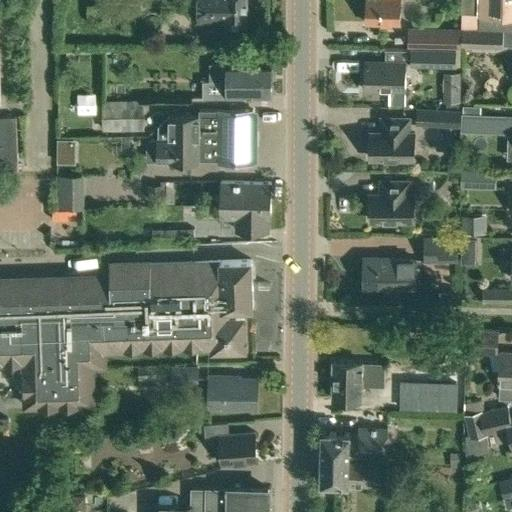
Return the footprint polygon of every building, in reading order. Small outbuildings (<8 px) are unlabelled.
[(198,0),(198,22),(225,23),(225,24),(246,25),(246,0),(198,0)] [(366,0),(367,23),(400,23),(400,0),(366,0)] [(461,0),(461,13),(479,13),(479,0),(461,0)] [(511,0),(479,0),(479,13),(479,15),(480,15),(479,27),(511,28),(511,0)] [(479,13),(461,13),(460,27),(462,27),(479,28),(479,15),(479,13)] [(408,46),(460,47),(460,28),(408,27),(408,46)] [(502,48),(503,44),(503,29),(462,27),(461,47),(502,48)] [(456,67),(456,66),(456,65),(456,49),(410,48),(410,66),(456,67)] [(221,92),(227,92),(227,96),(271,96),(272,63),(268,59),(227,59),(227,63),(209,63),(209,82),(221,82),(221,92)] [(391,102),(405,102),(405,90),(406,60),(366,59),(366,89),(391,90),(391,102)] [(144,100),(102,100),(102,130),(144,130),(144,100)] [(200,160),(219,160),(219,110),(198,109),(198,114),(200,114),(200,160)] [(417,123),(461,124),(461,109),(417,109),(417,123)] [(219,110),(219,160),(219,161),(253,162),(253,110),(219,110)] [(511,147),(507,148),(507,158),(511,158),(511,113),(504,113),(503,127),(511,127),(511,147)] [(200,114),(198,114),(169,114),(169,115),(158,125),(158,139),(157,139),(157,141),(151,141),(147,144),(147,162),(168,162),(200,162),(200,160),(200,114)] [(0,176),(7,177),(18,176),(16,115),(8,116),(0,115),(0,176)] [(409,132),(409,119),(383,118),(383,132),(371,132),(371,157),(386,157),(386,160),(398,160),(398,157),(415,157),(415,133),(409,132)] [(460,157),(452,157),(447,162),(447,170),(460,170),(460,157)] [(488,172),(463,172),(463,187),(488,186),(488,172)] [(83,174),(60,173),(58,207),(82,207),(83,174)] [(271,202),(271,182),(221,181),(221,199),(220,209),(224,209),(224,203),(238,204),(238,196),(253,197),(253,202),(271,202)] [(409,182),(383,182),(383,195),(371,195),(371,220),(416,220),(416,195),(409,195),(409,182)] [(149,199),(161,199),(161,184),(149,184),(149,199)] [(224,209),(220,209),(220,217),(235,217),(235,230),(268,230),(268,218),(270,218),(271,202),(253,202),(253,197),(238,196),(238,204),(224,203),(224,209)] [(90,213),(63,214),(64,239),(91,238),(90,213)] [(483,233),(483,215),(463,215),(463,233),(483,233)] [(39,226),(6,224),(5,237),(38,238),(39,226)] [(166,229),(166,241),(166,243),(194,242),(194,228),(166,228),(166,229)] [(152,242),(166,241),(166,229),(152,229),(152,242)] [(459,259),(459,238),(426,238),(426,259),(459,259)] [(476,238),(462,238),(462,250),(475,251),(476,238)] [(475,255),(474,267),(488,267),(488,255),(475,255)] [(364,256),(363,284),(399,285),(416,285),(416,270),(416,259),(379,258),(379,256),(364,256)] [(39,349),(94,348),(92,320),(231,314),(231,310),(252,309),(251,260),(109,264),(109,277),(0,280),(0,360),(22,360),(39,359),(39,349)] [(482,302),(511,301),(511,298),(511,288),(483,288),(482,302)] [(439,293),(439,297),(447,297),(447,298),(455,298),(455,290),(448,290),(447,293),(439,293)] [(92,320),(94,348),(103,348),(212,345),(212,351),(243,350),(242,318),(231,318),(231,314),(92,320)] [(467,352),(496,353),(497,331),(468,330),(467,352)] [(439,336),(438,352),(460,353),(461,337),(439,336)] [(103,348),(94,348),(39,349),(39,359),(22,360),(23,373),(20,373),(20,391),(23,391),(23,405),(92,403),(91,364),(103,363),(103,348)] [(499,398),(511,398),(511,352),(501,352),(499,385),(500,385),(499,398)] [(332,398),(361,399),(362,385),(384,386),(385,363),(362,362),(333,361),(332,398)] [(139,380),(172,378),(173,365),(138,366),(139,380)] [(173,365),(172,378),(172,382),(196,382),(197,366),(173,365)] [(232,375),(210,375),(210,377),(209,398),(209,407),(257,407),(257,378),(232,377),(232,375)] [(425,411),(425,410),(435,410),(436,390),(426,390),(426,388),(393,387),(392,410),(425,411)] [(458,399),(443,398),(443,407),(458,407),(458,399)] [(465,405),(467,415),(484,411),(481,401),(465,405)] [(505,421),(511,419),(508,405),(484,411),(467,415),(465,415),(465,417),(468,433),(469,437),(486,434),(507,429),(505,421)] [(226,422),(204,423),(205,436),(220,436),(220,445),(217,449),(217,457),(221,460),(221,462),(256,460),(255,430),(227,431),(226,422)] [(323,431),(321,481),(374,483),(375,460),(386,460),(387,428),(357,427),(350,432),(323,431)] [(149,443),(148,430),(136,431),(137,444),(149,443)] [(2,432),(4,511),(28,511),(26,450),(38,450),(37,431),(2,432)] [(460,468),(460,451),(450,452),(451,468),(460,468)] [(511,476),(499,479),(503,497),(511,494),(511,476)] [(268,511),(269,488),(230,487),(230,488),(207,488),(191,488),(191,507),(157,506),(156,511),(268,511)] [(72,508),(73,508),(81,508),(85,505),(85,495),(72,495),(72,508)]
